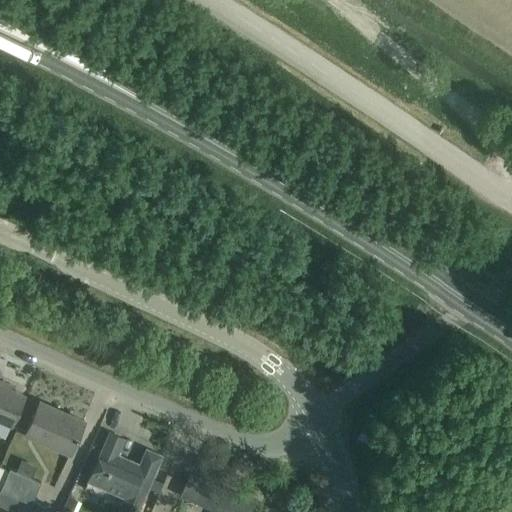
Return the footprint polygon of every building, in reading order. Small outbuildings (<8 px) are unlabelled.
[(0,383),(0,421),(11,426),(25,395),(0,383)] [(40,401),(32,420),(25,434),(70,454),(85,421),(40,401)] [(384,447),(390,432),(366,422),(359,436),(384,447)] [(102,451),(89,481),(128,498),(123,510),(128,511),(138,511),(149,487),(153,477),(163,456),(147,448),(140,464),(118,454),(125,439),(110,432),(102,451)] [(3,469),(0,476),(0,491),(0,492),(0,491),(0,505),(15,511),(21,499),(31,503),(40,482),(10,469),(9,472),(3,469)] [(250,511),(255,501),(228,489),(226,493),(220,490),(222,488),(191,474),(183,492),(181,495),(218,511),(217,511),(250,511)] [(158,491),(163,482),(153,477),(149,487),(158,491)]
